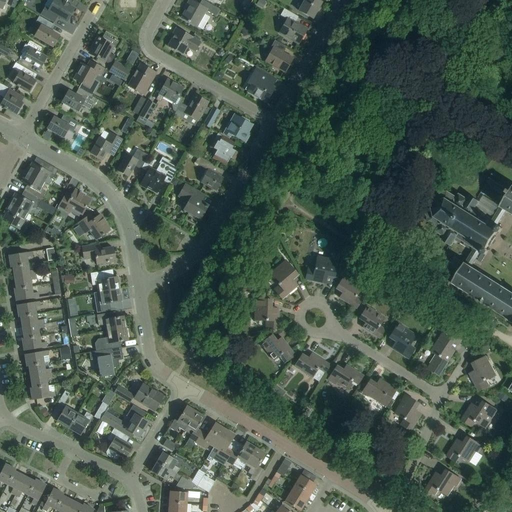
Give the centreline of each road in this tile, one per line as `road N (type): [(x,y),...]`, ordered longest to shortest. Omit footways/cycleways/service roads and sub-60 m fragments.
road 1 (residential): [(273,120),(203,247),(190,263),(141,287)]
road 2 (unclassified): [(141,287),(125,219),(104,189),(22,137)]
road 3 (residential): [(273,120),(154,52),(147,33),(166,0)]
road 4 (residential): [(22,137),(100,0)]
road 5 (residential): [(342,0),(273,120)]
road 6 (residential): [(440,396),(333,328)]
